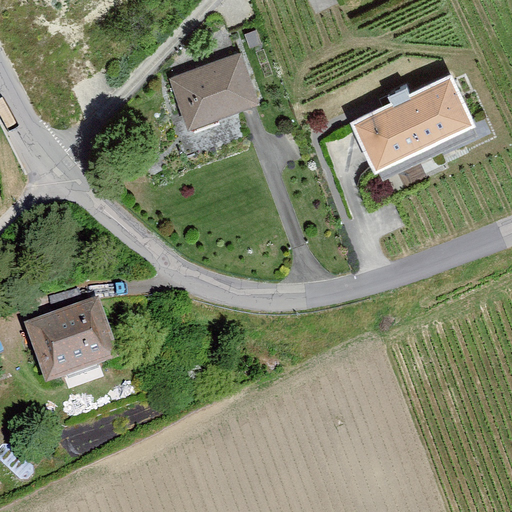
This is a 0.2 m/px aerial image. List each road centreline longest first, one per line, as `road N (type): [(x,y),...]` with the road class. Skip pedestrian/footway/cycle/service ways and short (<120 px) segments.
road 1 (residential): [(0,71),(50,177),(221,291),(350,285),(511,227)]
road 2 (track): [(212,0),(0,228)]
